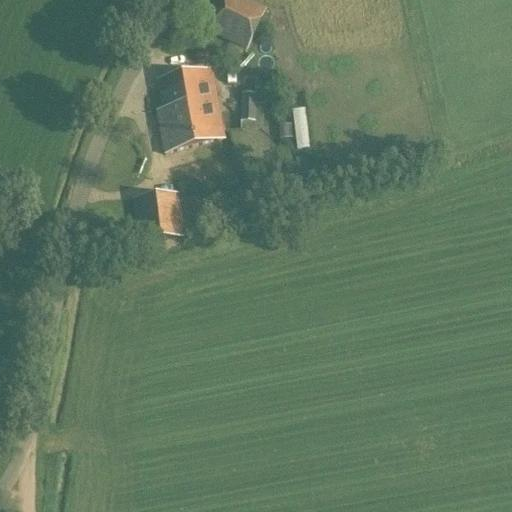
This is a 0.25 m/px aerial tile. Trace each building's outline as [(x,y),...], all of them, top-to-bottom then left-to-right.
[(247,53),(267,12),(242,0),(225,0),(209,35),(247,53)] [(164,156),(225,142),(213,73),(157,83),(162,112),(156,113),(164,156)] [(256,124),(257,96),(240,95),(239,123),(256,124)] [(308,110),(294,111),(296,151),(310,150),(308,110)] [(136,244),(184,240),(179,196),(132,200),(136,244)]
